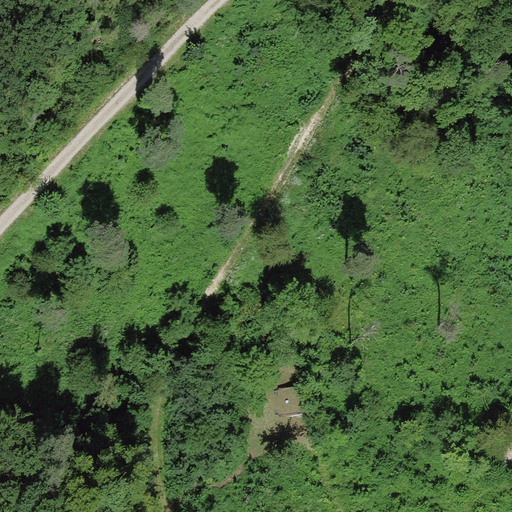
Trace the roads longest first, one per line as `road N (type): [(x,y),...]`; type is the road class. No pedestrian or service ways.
road 1 (track): [(405,0),(336,91),(182,342),(157,411),(166,511)]
road 2 (track): [(0,224),(224,0)]
